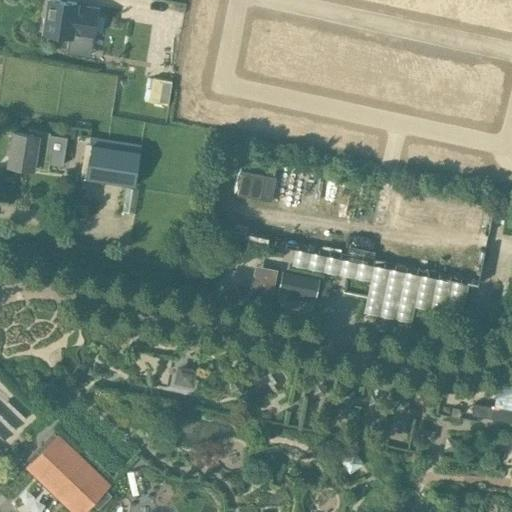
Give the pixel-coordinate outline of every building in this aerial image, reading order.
[(75,1),(71,0),(48,0),(44,30),(84,36),(87,19),(73,17),(75,1)] [(50,132),(39,130),(38,133),(14,129),(8,162),(33,166),(33,164),(48,166),(49,164),(63,166),(68,137),(50,134),(50,132)] [(141,144),(78,134),(76,142),(91,145),(85,178),(134,186),(141,144)] [(237,194),(271,201),(276,176),(242,170),(237,194)] [(134,213),(138,189),(126,187),(122,211),(134,213)] [(77,209),(75,217),(84,218),(86,211),(77,209)] [(370,280),(363,311),(411,321),(414,305),(461,315),(468,283),(371,263),(373,251),(350,246),(347,258),(295,248),(292,264),(370,280)] [(277,270),(265,268),(258,306),(269,309),(277,270)] [(279,289),(315,296),(319,277),(283,270),(279,289)] [(440,328),(436,323),(430,322),(425,326),(424,332),(427,337),(433,338),(439,335),(440,328)] [(177,362),(174,380),(193,384),(197,366),(177,362)] [(511,421),(511,409),(494,406),(474,402),(471,414),(511,421)] [(112,484),(58,432),(25,466),(72,511),(84,511),(92,504),(98,509),(111,495),(106,490),(112,484)] [(352,444),(338,454),(349,472),(363,462),(352,444)] [(145,492),(139,469),(126,472),(131,495),(145,492)]
